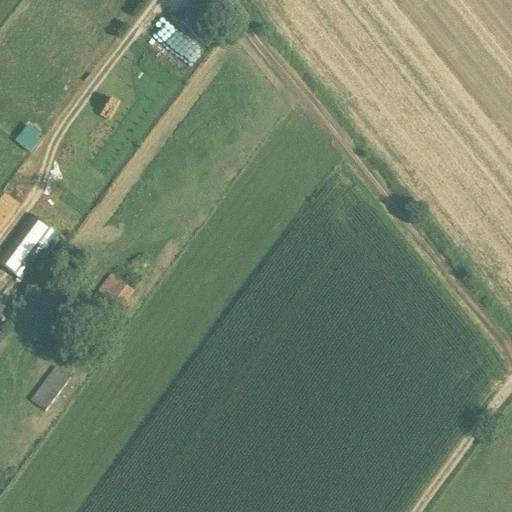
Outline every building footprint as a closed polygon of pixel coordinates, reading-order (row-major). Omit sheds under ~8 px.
[(181,23),(202,45),(220,29),(199,7),(181,23)] [(184,81),(204,54),(158,19),(138,46),(184,81)] [(4,132),(19,142),(31,126),(27,127),(4,132)] [(3,193),(0,197),(0,229),(18,204),(3,193)] [(85,317),(109,335),(134,300),(110,283),(85,317)] [(69,382),(54,371),(30,404),(45,415),(69,382)]
